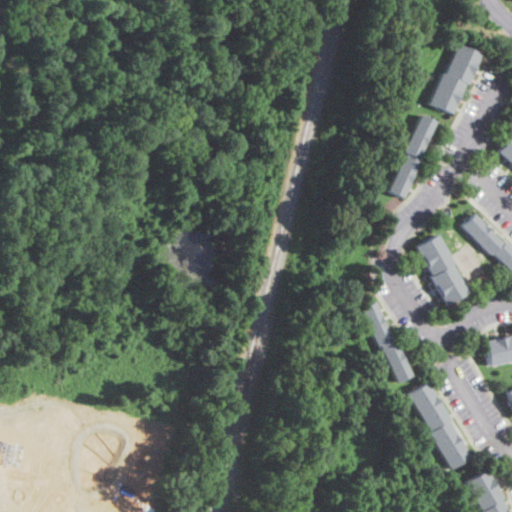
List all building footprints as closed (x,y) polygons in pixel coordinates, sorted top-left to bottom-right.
[(470,72),(468,76),(464,84),(462,84),(449,113),(426,103),(440,73),(442,74),(456,44),(478,55),(470,72)] [(404,189),(400,198),(385,191),(403,153),(401,152),(419,115),(433,122),(415,159),(418,160),(404,189)] [(511,166),(495,152),(511,133),(511,166)] [(493,236),(500,243),(502,241),(511,251),(511,275),(491,253),(488,256),(459,225),(471,213),(493,236)] [(466,292),(444,305),(428,277),(430,276),(413,247),(435,234),(452,263),(449,264),(466,292)] [(386,330),(390,339),(392,338),(410,376),(395,383),(377,346),(375,347),(357,309),(373,301),(386,330)] [(511,360),(487,366),(482,342),(511,334),(511,360)] [(468,456),(447,470),(424,433),(427,431),(404,395),(425,382),(448,419),(445,420),(468,456)] [(0,440),(0,511),(23,511),(29,444),(0,440)] [(506,511),(477,511),(479,511),(462,483),(484,469),(501,498),(499,499),(506,511)]
